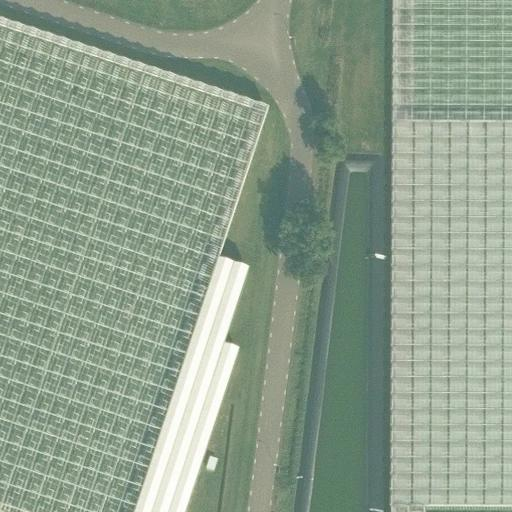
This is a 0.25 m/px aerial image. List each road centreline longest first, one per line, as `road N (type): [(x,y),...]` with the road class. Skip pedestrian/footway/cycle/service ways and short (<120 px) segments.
road 1 (unclassified): [(261,511),(301,119),(258,45)]
road 2 (unclassified): [(258,45),(166,51),(8,0)]
